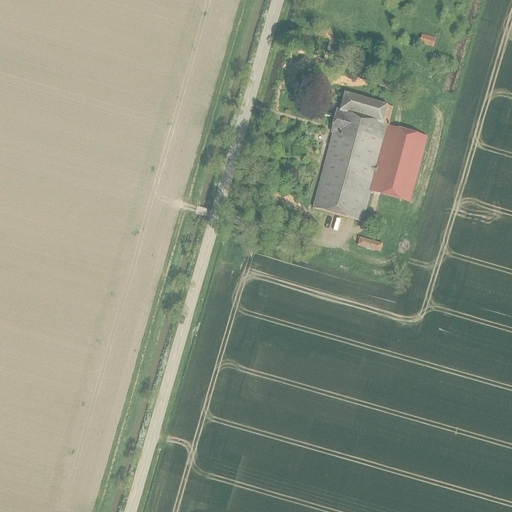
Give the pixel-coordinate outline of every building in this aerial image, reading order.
[(439,38),(423,33),(420,43),(436,47),(439,38)] [(386,123),(391,105),(349,94),(345,112),(386,123)] [(341,111),(315,207),(365,220),(373,191),(391,124),(386,123),(345,112),(341,111)] [(430,134),(391,124),(373,191),(412,202),(430,134)] [(179,183),(188,186),(190,179),(186,177),(187,174),(182,173),(179,183)] [(385,242),(362,236),(359,246),(383,253),(385,242)]
